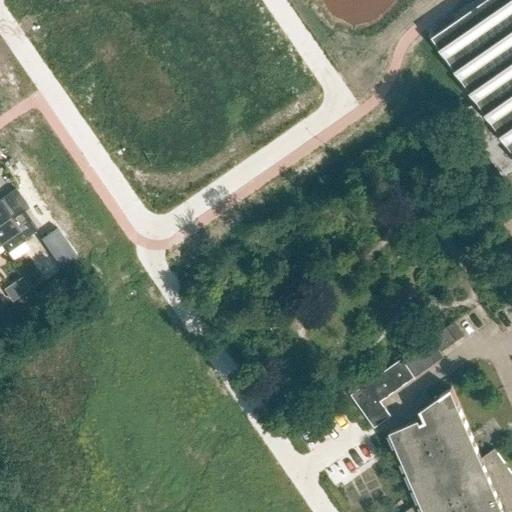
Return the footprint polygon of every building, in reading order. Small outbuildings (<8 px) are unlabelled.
[(511,0),(484,0),(432,36),(480,105),(476,108),(474,104),(459,114),(505,179),(511,174),(511,0)] [(80,5),(46,29),(63,54),(97,30),(80,5)] [(149,178),(188,151),(172,128),(176,125),(168,114),(149,127),(156,137),(132,154),(149,178)] [(0,242),(18,230),(24,239),(37,230),(24,210),(11,219),(0,203),(0,242)] [(70,248),(56,257),(63,267),(77,258),(70,248)] [(5,289),(13,301),(31,289),(23,277),(5,289)] [(408,362),(418,375),(445,356),(443,353),(458,342),(449,329),(433,340),(435,343),(408,362)] [(402,359),(388,369),(351,395),(374,428),(392,416),(381,401),(415,377),(402,359)] [(423,417),(390,431),(420,501),(405,511),(511,511),(511,473),(511,472),(494,449),(482,458),(451,388),(420,410),(423,417)]
